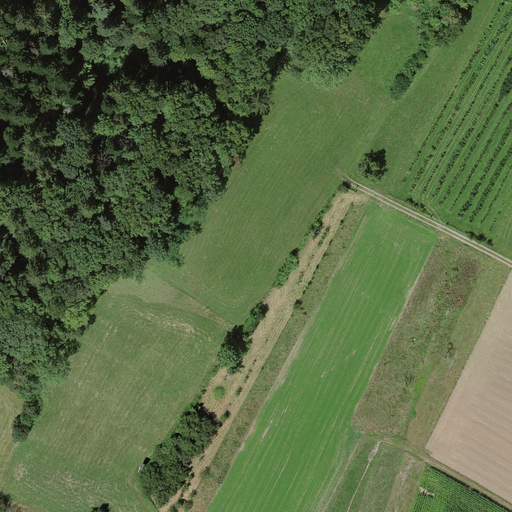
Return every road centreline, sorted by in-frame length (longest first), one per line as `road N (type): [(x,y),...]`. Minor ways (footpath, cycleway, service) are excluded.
road 1 (track): [(511,265),(348,182)]
road 2 (track): [(260,79),(194,43),(170,0)]
